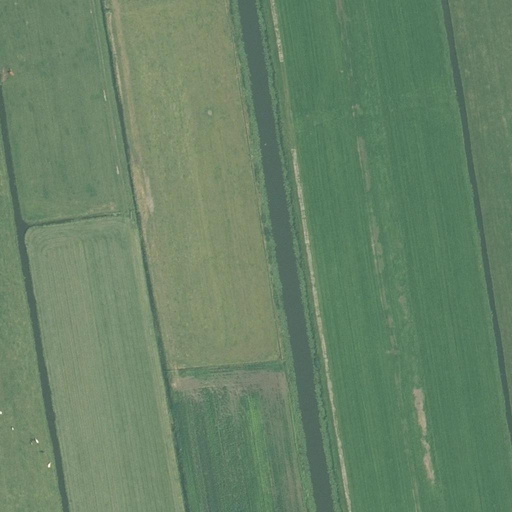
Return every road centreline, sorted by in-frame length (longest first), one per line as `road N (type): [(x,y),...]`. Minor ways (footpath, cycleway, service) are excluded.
road 1 (track): [(272,0),(350,511)]
road 2 (track): [(181,406),(113,0)]
road 3 (track): [(93,0),(130,232)]
